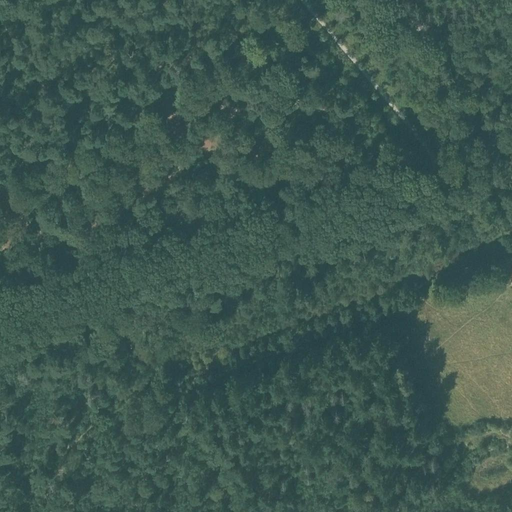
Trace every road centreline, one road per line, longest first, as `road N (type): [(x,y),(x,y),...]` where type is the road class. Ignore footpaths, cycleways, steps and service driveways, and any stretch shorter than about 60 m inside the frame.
road 1 (track): [(0,310),(471,163)]
road 2 (track): [(441,160),(134,117)]
